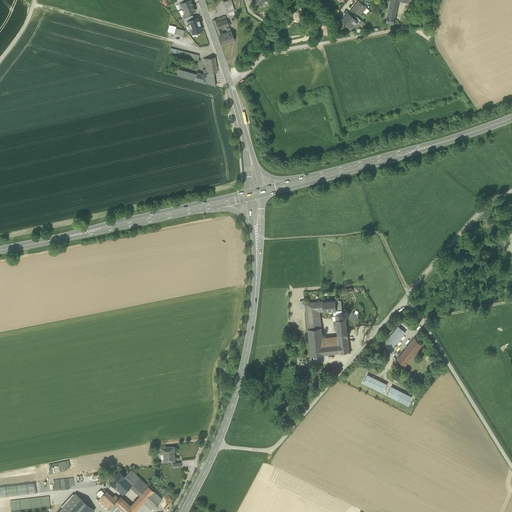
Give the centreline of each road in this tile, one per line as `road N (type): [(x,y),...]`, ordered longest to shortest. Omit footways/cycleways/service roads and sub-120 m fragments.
road 1 (unclassified): [(406,296),(272,450),(216,445)]
road 2 (primary): [(307,180),(511,118)]
road 3 (primary): [(0,250),(205,205)]
road 4 (unclassified): [(406,296),(511,466)]
road 5 (residential): [(229,83),(268,54),(407,28)]
road 6 (track): [(259,238),(374,231),(406,296)]
road 7 (secondary): [(216,445),(255,295)]
road 8 (unclassified): [(511,190),(475,216),(406,296)]
